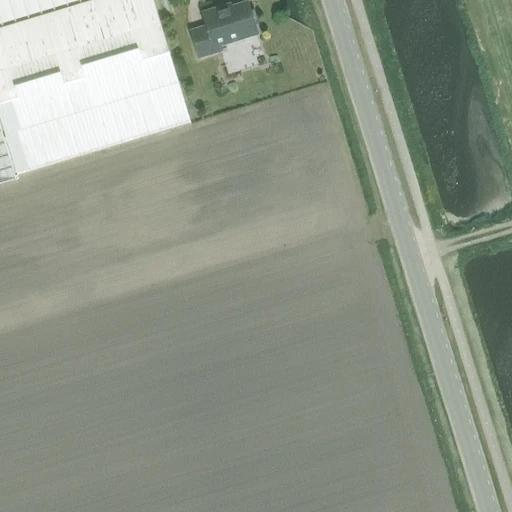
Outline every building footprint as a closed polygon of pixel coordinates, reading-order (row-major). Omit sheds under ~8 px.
[(88,0),(0,26),(0,123),(17,177),(190,126),(158,19),(152,0),(88,0)] [(0,0),(0,26),(88,0),(0,0)] [(170,0),(152,0),(158,19),(175,14),(170,0)] [(219,46),(258,34),(248,3),(224,11),(223,8),(203,14),(207,27),(191,32),(199,57),(221,50),(219,46)] [(0,182),(15,178),(0,126),(0,182)]
